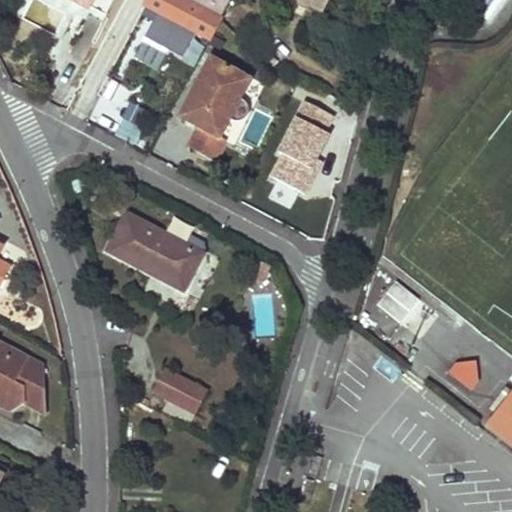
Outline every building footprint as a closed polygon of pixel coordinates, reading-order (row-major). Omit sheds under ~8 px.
[(72,0),(106,18),(115,0),(72,0)] [(174,0),(148,0),(145,6),(166,17),(171,7),(176,9),(179,5),(173,2),(174,0)] [(210,40),(221,20),(182,0),(174,0),(173,2),(179,5),(176,9),(171,7),(166,17),(210,40)] [(182,0),(221,20),(231,0),(182,0)] [(297,0),(323,13),(329,0),(297,0)] [(460,0),(477,12),(477,11),(485,0),(460,0)] [(501,4),(496,0),(485,0),(477,11),(490,20),(501,4)] [(239,99),(249,81),(211,60),(181,118),(199,128),(188,147),(213,161),(224,141),(219,138),(228,119),(229,118),(239,99)] [(243,102),(239,99),(229,118),(233,121),(236,122),(240,122),(243,121),(246,119),(248,116),(249,112),(248,108),(246,105),(243,102)] [(333,118),(306,103),(279,154),(284,157),(272,178),(305,195),(321,163),(316,160),(328,136),(324,134),(333,118)] [(109,251),(184,291),(203,255),(127,216),(109,251)] [(11,266),(0,259),(0,275),(5,278),(11,266)] [(266,273),(254,268),(250,278),(261,283),(266,273)] [(119,275),(110,276),(111,288),(121,286),(119,275)] [(0,344),(0,406),(11,412),(27,403),(45,413),(44,368),(24,358),(13,358),(6,355),(0,345),(0,344)] [(24,358),(0,345),(6,355),(13,358),(24,358)] [(457,367),(451,375),(471,390),(477,383),(474,365),(457,367)] [(206,392),(167,371),(155,393),(195,414),(206,392)] [(511,391),(485,428),(511,449),(511,391)]
